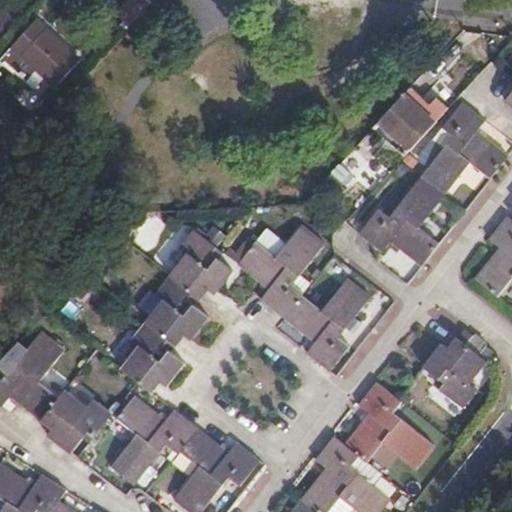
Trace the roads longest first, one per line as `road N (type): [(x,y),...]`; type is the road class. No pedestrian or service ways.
road 1 (residential): [(290,465),(210,404),(206,380),(237,337),(264,334),(344,393)]
road 2 (residential): [(344,393),(437,284)]
road 3 (residential): [(10,430),(120,511)]
road 4 (residential): [(437,284),(511,186)]
